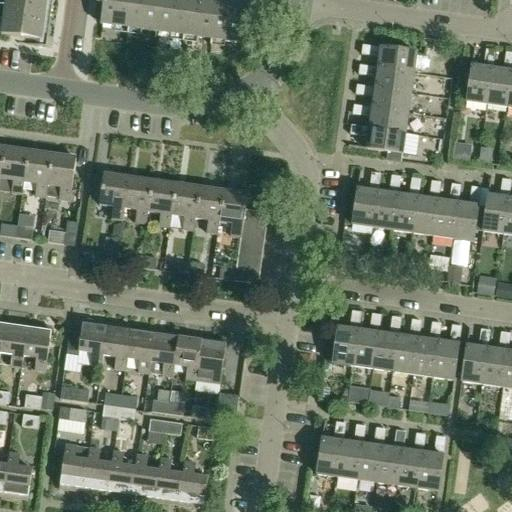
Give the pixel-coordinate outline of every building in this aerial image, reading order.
[(5,0),(4,7),(44,13),(46,0),(5,0)] [(127,31),(131,0),(95,0),(93,21),(100,22),(99,27),(127,31)] [(131,0),(127,31),(155,34),(159,0),(131,0)] [(159,0),(155,34),(183,38),(187,0),(159,0)] [(187,0),(183,38),(211,41),(216,2),(203,0),(187,0)] [(216,2),(211,41),(240,45),(242,27),(247,28),(251,0),(249,0),(240,0),(240,5),(216,2)] [(44,13),(4,7),(0,35),(18,38),(17,44),(46,49),(47,38),(41,37),(44,13)] [(377,70),(412,74),(415,55),(362,47),(361,57),(378,59),(377,70)] [(488,107),(493,71),(496,53),(486,52),(484,69),(472,67),(466,104),(488,107)] [(493,71),(488,107),(508,110),(511,78),(511,55),(506,54),(503,72),(493,71)] [(409,95),(412,74),(377,70),(358,67),(357,77),(375,79),(374,90),(409,95)] [(409,95),(374,90),(356,88),(355,97),(373,100),(371,110),(407,115),(409,95)] [(404,135),(407,115),(371,110),(353,108),(352,117),(370,119),(368,130),(404,135)] [(404,135),(368,130),(350,127),(349,137),(367,140),(365,151),(401,156),(404,135)] [(28,154),(4,150),(1,181),(13,183),(11,195),(23,197),(24,185),(28,154)] [(28,154),(24,185),(37,186),(35,198),(46,200),(48,188),(52,157),(28,154)] [(52,157),(48,188),(60,190),(59,202),(70,203),(76,161),(52,157)] [(373,231),(378,194),(381,177),(371,175),(369,193),(357,192),(353,217),(352,226),(351,228),(373,231)] [(124,210),(128,180),(104,176),(100,206),(113,208),(111,221),(123,222),(124,210)] [(378,194),(373,231),(393,233),(398,197),(401,180),(391,178),(389,196),(378,194)] [(128,180),(124,210),(137,212),(135,224),(146,226),(148,214),(152,183),(128,180)] [(393,233),(413,236),(418,200),(421,182),(412,181),(409,199),(398,197),(393,233)] [(509,201),(510,201),(511,183),(502,182),(500,199),(488,197),(482,234),(504,237),(509,201)] [(170,229),(171,217),(175,186),(152,183),(148,214),(161,216),(160,228),(170,229)] [(413,236),(433,239),(438,203),(441,185),(432,184),(430,202),(418,200),(413,236)] [(175,186),(171,217),(184,219),(182,231),(194,233),(195,220),(199,190),(175,186)] [(453,242),(458,205),(460,188),(452,187),(449,204),(438,203),(433,239),(453,242)] [(458,205),(453,242),(473,244),(480,191),(471,189),(468,207),(458,205)] [(218,236),(220,223),(224,193),(199,190),(195,220),(208,222),(206,234),(218,236)] [(241,239),(242,236),(243,224),(245,212),(247,197),(224,193),(220,223),(232,225),(230,237),(241,239)] [(243,224),(266,227),(267,215),(245,212),(243,224)] [(344,224),(344,225),(352,226),(353,217),(345,216),(344,224)] [(266,227),(243,224),(242,236),(264,239),(266,227)] [(0,238),(16,241),(18,228),(1,225),(0,231),(0,238)] [(33,230),(18,228),(16,241),(32,243),(33,230)] [(47,245),(64,247),(66,235),(49,232),(47,245)] [(242,236),(241,239),(240,248),(262,251),(264,239),(242,236)] [(238,259),(261,263),(262,251),(240,248),(238,259)] [(101,252),(100,264),(117,267),(118,254),(101,252)] [(140,270),(142,258),(124,255),(123,268),(140,270)] [(156,260),(142,258),(140,270),(155,272),(156,260)] [(261,263),(238,259),(238,264),(237,271),(259,274),(261,263)] [(170,275),(187,277),(189,264),(172,262),(170,275)] [(235,283),(237,271),(238,264),(223,262),(222,269),(221,269),(219,281),(235,283)] [(189,264),(187,277),(203,279),(205,266),(189,264)] [(237,271),(235,283),(257,286),(259,274),(237,271)] [(440,283),(441,273),(429,271),(428,282),(438,283),(440,283)] [(460,286),(461,274),(448,272),(446,284),(460,286)] [(358,334),(359,334),(361,316),(351,315),(349,332),(337,331),(332,366),(353,369),(358,334)] [(358,334),(353,369),(373,372),(378,336),(379,336),(381,319),(372,318),(369,335),(359,334),(358,334)] [(373,372),(393,375),(398,339),(401,321),(391,320),(389,337),(379,336),(378,336),(373,372)] [(22,371),(23,358),(28,327),(3,323),(0,345),(0,355),(13,357),(11,369),(22,371)] [(398,339),(393,375),(413,378),(418,342),(421,324),(412,323),(410,340),(398,339)] [(102,358),(106,328),(82,324),(81,336),(70,334),(66,357),(78,359),(79,355),(93,357),(91,369),(101,370),(102,358)] [(413,378),(433,381),(438,345),(439,345),(441,327),(432,326),(429,343),(418,342),(413,378)] [(52,331),(28,327),(23,358),(36,360),(34,372),(45,374),(52,331)] [(130,331),(106,328),(102,358),(115,360),(114,372),(124,373),(126,362),(130,331)] [(438,345),(433,381),(453,383),(460,330),(451,329),(449,346),(439,345),(438,345)] [(130,331),(126,362),(139,364),(137,375),(149,377),(149,375),(154,335),(130,331)] [(482,388),(487,351),(490,334),(480,333),(478,350),(466,349),(461,385),(482,388)] [(154,335),(149,375),(162,377),(161,379),(172,380),(173,373),(178,338),(154,335)] [(487,351),(482,388),(502,390),(507,354),(510,337),(501,336),(498,353),(487,351)] [(178,338),(173,373),(185,375),(184,382),(196,384),(202,341),(178,338)] [(202,341),(196,384),(220,388),(225,345),(202,341)] [(502,390),(511,391),(511,354),(507,354),(502,390)] [(60,401),(87,405),(89,393),(61,389),(60,401)] [(348,403),(362,405),(364,391),(350,389),(348,403)] [(0,393),(0,406),(9,408),(10,395),(0,393)] [(42,399),(26,397),(24,409),(41,412),(52,413),(54,396),(42,395),(42,399)] [(104,408),(119,410),(121,397),(105,395),(104,408)] [(119,410),(136,413),(138,399),(121,397),(119,410)] [(389,399),(388,408),(399,410),(400,401),(389,399)] [(151,415),(167,417),(169,404),(152,402),(151,415)] [(169,404),(167,417),(183,419),(185,407),(169,404)] [(428,414),(439,416),(440,407),(430,405),(428,414)] [(117,422),(119,410),(104,408),(102,419),(117,422)] [(199,421),(215,423),(217,411),(192,408),(191,420),(199,421)] [(69,423),(85,426),(87,413),(60,409),(59,421),(69,423)] [(134,424),(136,413),(119,410),(117,422),(134,424)] [(23,417),(22,429),(38,431),(40,419),(23,417)] [(149,434),(165,436),(166,424),(150,421),(149,434)] [(166,424),(165,436),(181,439),(183,426),(166,424)] [(94,441),(95,428),(69,425),(68,439),(94,441)] [(337,480),(342,444),(345,426),(335,425),(333,443),(321,441),(316,477),(337,480)] [(337,480),(358,483),(362,447),(365,429),(356,427),(353,446),(342,444),(337,480)] [(196,441),(213,444),(215,431),(198,429),(196,441)] [(358,483),(377,485),(382,449),(385,431),(375,430),(373,448),(362,447),(358,483)] [(398,488),(403,452),(405,434),(395,433),(393,451),(382,449),(377,485),(398,488)] [(398,488),(418,491),(422,455),(425,437),(415,435),(413,454),(403,452),(398,488)] [(433,456),(422,455),(418,491),(437,493),(444,440),(435,439),(433,456)] [(59,489),(83,492),(87,462),(74,461),(76,447),(65,446),(59,489)] [(87,462),(83,492),(107,496),(111,465),(97,464),(99,451),(89,450),(87,462)] [(112,453),(111,465),(107,496),(131,499),(135,469),(123,467),(124,455),(112,453)] [(10,455),(9,467),(4,499),(28,502),(32,471),(18,469),(20,456),(10,455)] [(155,502),(159,472),(145,470),(147,458),(137,456),(135,469),(131,499),(155,502)] [(161,460),(159,472),(155,502),(178,505),(183,475),(169,473),(171,461),(161,460)] [(183,475),(178,505),(204,509),(207,479),(191,476),(193,464),(184,463),(183,475)] [(0,498),(4,499),(9,467),(0,466),(0,498)]
